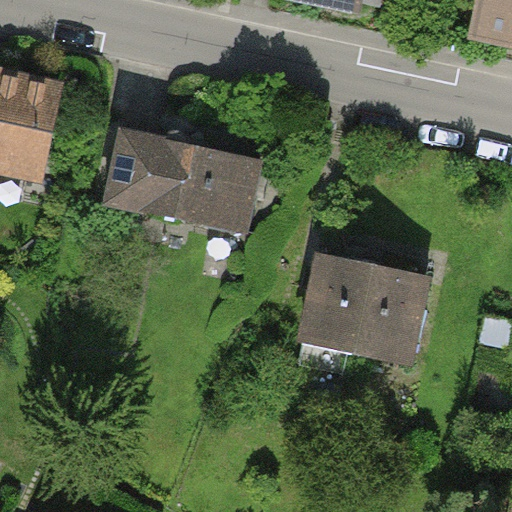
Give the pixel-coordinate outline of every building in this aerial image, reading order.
[(372,0),(267,0),(267,2),(370,18),(372,0)] [(511,0),(481,0),(473,40),(511,48),(511,0)] [(65,92),(0,81),(0,180),(48,189),(65,92)] [(266,169),(126,150),(116,221),(256,240),(266,169)] [(433,265),(317,248),(298,377),(414,395),(433,265)]
